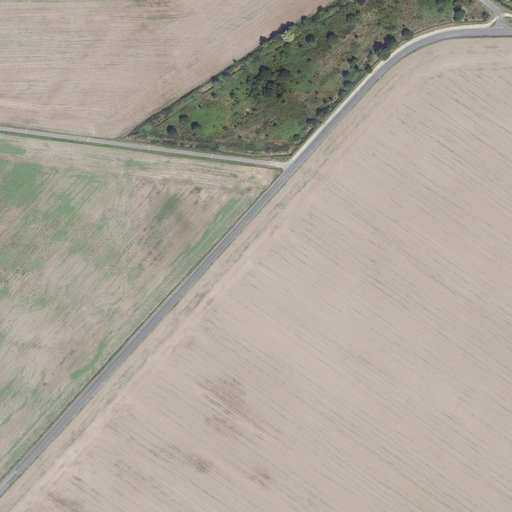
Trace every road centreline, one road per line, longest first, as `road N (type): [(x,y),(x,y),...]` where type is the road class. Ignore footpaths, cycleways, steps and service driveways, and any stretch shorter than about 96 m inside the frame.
road 1 (unclassified): [(0,490),(293,167)]
road 2 (unclassified): [(293,167),(0,129)]
road 3 (unclassified): [(293,167),(409,49),(447,34),(500,31)]
